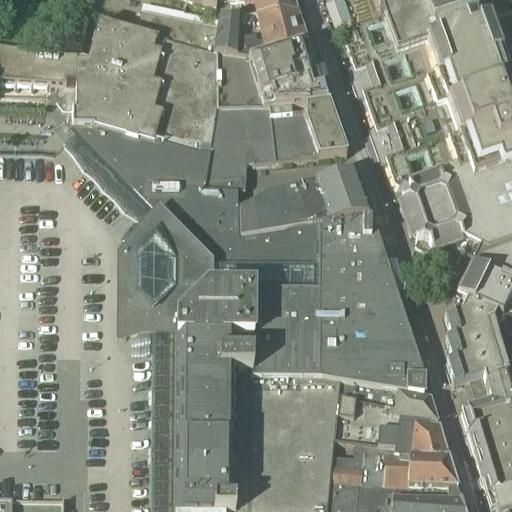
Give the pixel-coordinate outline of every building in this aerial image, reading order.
[(163,0),(215,13),(217,3),(221,4),(252,8),(255,21),(296,18),(292,5),(287,6),(285,0),(163,0)] [(511,16),(477,29),(475,22),(476,21),(475,19),(470,21),(464,5),(476,0),(477,4),(480,3),(478,0),(365,0),(364,0),(363,0),(334,0),(333,4),(342,31),(347,29),(348,29),(352,40),(348,42),(349,44),(352,43),(355,51),(345,54),(353,77),(364,74),(372,96),(361,100),(375,138),(375,139),(386,135),(395,161),(384,165),(384,166),(393,192),(399,194),(394,204),(400,207),(400,209),(398,214),(402,224),(407,227),(408,229),(405,235),(409,244),(414,247),(420,245),(422,246),(421,247),(427,250),(429,256),(431,255),(437,258),(441,256),(444,251),(447,250),(452,252),(457,251),(459,246),(462,245),(479,252),(455,302),(465,307),(495,322),(500,324),(501,324),(511,319),(511,16)] [(139,39),(215,60),(247,65),(306,48),(296,18),(255,21),(218,25),(143,9),(139,39)] [(130,155),(209,161),(216,117),(215,60),(139,39),(98,27),(96,34),(88,62),(81,60),(75,61),(75,66),(74,94),(74,100),(71,100),(71,116),(71,133),(71,146),(75,141),(85,151),(100,152),(130,155)] [(215,60),(216,117),(232,116),(278,115),(298,115),(326,110),(307,48),(306,48),(247,65),(215,60)] [(68,112),(71,116),(71,100),(74,100),(75,66),(68,66),(68,61),(0,52),(0,90),(57,94),(57,100),(60,104),(58,107),(64,114),(68,112)] [(353,77),(349,79),(348,81),(354,101),(357,102),(361,100),(372,96),(364,74),(353,77)] [(298,115),(278,115),(296,167),(344,161),(344,162),(346,161),(345,158),(328,113),(327,109),(326,110),(298,115)] [(216,117),(204,193),(236,196),(244,197),(245,170),(251,170),(232,116),(216,117)] [(369,142),(378,166),(380,167),(384,166),(384,165),(395,161),(386,135),(375,139),(375,138),(370,140),(369,142)] [(172,511),(172,475),(173,445),(173,385),(173,355),(174,325),(196,304),(204,296),(232,296),(260,296),(345,297),(394,297),(393,294),(386,272),(345,272),(316,275),(288,275),(260,274),(243,274),(206,274),(191,258),(116,183),(96,162),(85,151),(75,141),(71,146),(62,155),(141,235),(142,236),(141,236),(153,247),(134,266),(139,271),(139,316),(141,316),(141,342),(151,342),(151,367),(150,385),(150,415),(150,445),(150,475),(149,511),(172,511)] [(236,196),(204,193),(209,161),(130,155),(100,152),(85,151),(96,162),(116,183),(191,258),(206,274),(243,274),(260,274),(288,275),(316,275),(345,272),(386,272),(385,270),(386,263),(385,255),(382,249),(377,244),(370,240),(369,240),(369,227),(354,227),(351,227),(350,227),(345,228),(316,233),(288,237),(261,242),(243,245),(238,246),(236,196)] [(9,511),(10,504),(62,505),(62,511),(149,511),(150,475),(150,445),(150,385),(151,367),(151,342),(141,342),(141,316),(139,316),(139,271),(134,266),(153,247),(141,236),(142,236),(141,235),(62,155),(44,173),(0,172),(0,511),(9,511)] [(329,229),(368,222),(366,218),(364,218),(359,204),(361,204),(361,202),(359,203),(355,192),(357,192),(356,190),(355,191),(351,181),(353,181),(352,178),(351,178),(351,179),(289,193),(281,195),(269,198),(238,214),(239,244),(262,240),(262,239),(329,228),(329,229)] [(419,386),(419,377),(394,299),(394,297),(345,297),(260,296),(232,296),(204,296),(196,304),(174,325),(173,355),(173,385),(173,445),(172,475),(172,511),(211,511),(212,508),(232,508),(232,511),(326,511),(330,475),(330,472),(331,460),(333,448),(333,447),(336,405),(337,390),(384,397),(395,399),(416,402),(422,403),(422,386),(419,386)] [(491,329),(495,322),(465,307),(459,320),(443,325),(449,346),(444,348),(449,365),(450,369),(445,371),(452,393),(457,392),(467,389),(506,377),(506,375),(491,329)] [(508,404),(511,416),(511,373),(506,375),(506,377),(467,389),(474,414),(508,404)] [(337,390),(336,405),(341,406),(388,415),(387,423),(435,427),(429,405),(422,403),(416,402),(395,399),(384,397),(337,390)] [(511,416),(508,404),(474,414),(459,419),(472,461),(511,448),(511,416)] [(334,448),(353,450),(377,453),(377,460),(446,465),(437,434),(436,429),(435,427),(387,423),(388,415),(341,406),(336,405),(333,447),(333,448),(334,448)] [(478,482),(511,471),(511,448),(472,461),(478,482)] [(377,453),(353,450),(352,462),(331,460),(330,472),(332,472),(330,489),(334,489),(456,496),(446,465),(377,460),(377,453)] [(511,511),(511,471),(478,482),(487,511),(511,511)] [(334,489),(331,511),(460,511),(456,496),(334,489)]
